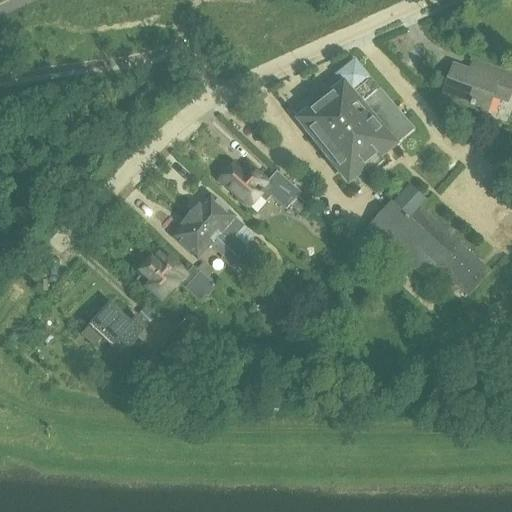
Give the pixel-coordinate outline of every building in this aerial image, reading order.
[(289,113),(347,185),(414,131),(355,61),(338,75),(289,113)] [(460,102),(486,112),(492,97),(507,102),(511,87),(511,76),(500,71),(495,83),(455,68),(445,94),(460,100),(460,102)] [(400,144),(388,152),(396,163),(408,155),(400,144)] [(270,199),(285,212),(300,196),(276,174),(266,184),(247,167),(241,174),(233,167),(219,182),(249,209),(259,198),(265,204),(270,199)] [(502,179),(495,173),(486,183),(493,190),(502,179)] [(509,186),(502,179),(493,190),(500,196),(509,186)] [(439,271),(469,297),(492,272),(422,208),(428,201),(410,184),(393,203),(392,202),(359,237),(380,256),(388,247),(428,283),(439,271)] [(511,196),(511,188),(509,186),(500,196),(507,202),(511,196)] [(188,217),(227,252),(228,250),(240,261),(250,251),(236,238),(245,229),(234,219),(209,198),(201,208),(199,206),(188,217)] [(300,217),(305,210),(296,202),(290,208),(300,217)] [(172,240),(196,261),(209,247),(222,258),(227,252),(188,217),(179,228),(181,230),(172,240)] [(179,286),(200,305),(206,298),(208,299),(214,293),(212,291),(215,287),(194,268),(186,276),(161,254),(157,258),(161,262),(158,265),(151,259),(138,274),(141,277),(136,283),(145,291),(146,290),(161,303),(170,292),(172,294),(179,286)] [(311,301),(327,314),(336,303),(321,290),(311,301)] [(118,341),(127,349),(144,330),(134,321),(130,326),(109,307),(90,328),(83,334),(95,345),(102,338),(112,347),(118,341)] [(179,334),(149,307),(139,318),(169,345),(179,334)] [(301,342),(310,331),(290,314),(284,320),(295,329),(291,333),(301,342)]
